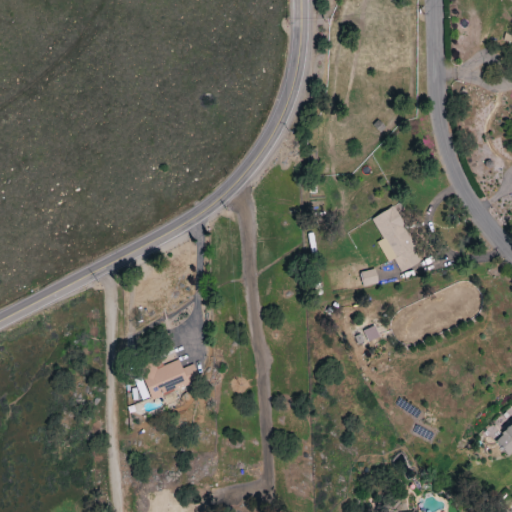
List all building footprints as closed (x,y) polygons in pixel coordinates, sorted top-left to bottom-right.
[(377,243),(388,263),(394,259),(401,273),(423,261),(394,207),(372,219),(382,240),(377,243)] [(346,291),(378,284),(375,270),(343,277),(346,291)] [(379,338),(375,326),(364,330),(368,342),(379,338)] [(199,381),(193,365),(182,369),(179,360),(156,369),(155,367),(141,372),(152,402),(174,394),(173,391),(199,381)] [(151,397),(142,381),(134,385),(143,401),(151,397)] [(495,443),(508,456),(511,453),(511,418),(500,430),(504,434),(495,443)]
